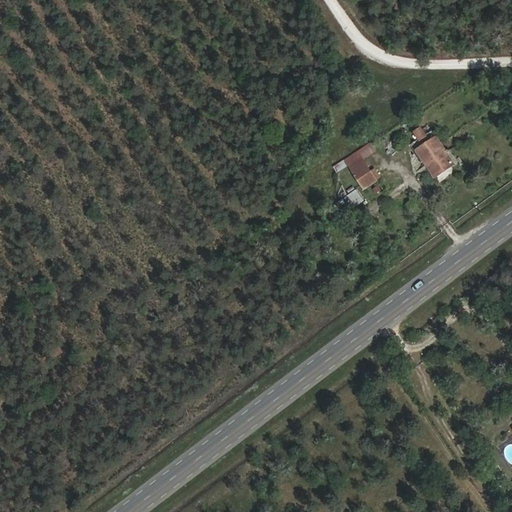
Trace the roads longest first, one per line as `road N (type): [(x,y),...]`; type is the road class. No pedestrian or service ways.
road 1 (primary): [(511,225),(133,511)]
road 2 (track): [(335,0),(384,55),(415,64),(511,62)]
